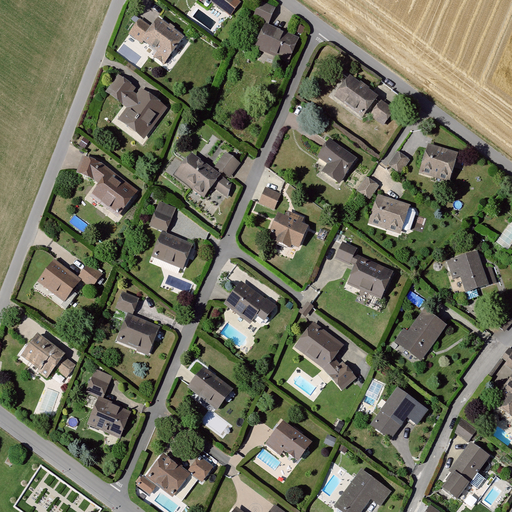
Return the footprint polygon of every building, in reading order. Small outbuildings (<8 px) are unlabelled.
[(241,0),(213,0),(230,14),(241,0)] [(276,6),(263,0),(260,0),(254,15),(269,21),(276,6)] [(185,35),(159,15),(152,23),(143,16),(130,33),(143,43),(146,39),(160,49),(156,55),(165,62),(185,35)] [(301,38),(266,22),(256,44),(291,60),(301,38)] [(128,105),(120,116),(146,136),(169,106),(143,86),(139,91),(132,86),(136,80),(123,70),(108,90),(128,105)] [(382,95),(352,72),(337,93),(367,115),(369,113),(381,97),(382,95)] [(381,97),(369,113),(384,124),(396,108),(381,97)] [(342,180),(359,154),(330,136),(319,153),(329,160),(324,168),(342,180)] [(460,150),(429,141),(422,168),(452,177),(460,150)] [(242,159),(227,149),(216,164),(231,175),(242,159)] [(410,157),(400,149),(390,161),(401,169),(410,157)] [(236,182),(193,150),(176,173),(206,196),(214,185),(227,194),(236,182)] [(119,215),(139,189),(97,157),(86,153),(79,169),(98,180),(93,194),(119,215)] [(380,183),(368,175),(358,188),(370,196),(380,183)] [(282,193),(266,185),(259,201),(275,208),(282,193)] [(411,203),(380,193),(371,221),(402,231),(411,203)] [(173,216),(157,209),(151,224),(163,230),(167,231),(173,216)] [(311,222),(280,209),(270,232),(301,245),(311,222)] [(167,231),(163,230),(153,253),(184,267),(194,243),(167,231)] [(363,251),(344,242),(338,255),(357,264),(361,255),(363,251)] [(492,287),(481,253),(452,262),(458,279),(465,276),(471,293),(492,287)] [(394,269),(361,255),(357,264),(350,281),(383,295),(394,269)] [(78,276),(55,257),(39,277),(68,301),(84,281),(78,276)] [(104,273),(90,262),(78,276),(84,281),(93,287),(104,273)] [(279,303),(243,278),(225,303),(252,322),(259,312),(267,318),(279,303)] [(133,313),(140,298),(125,291),(117,306),(129,312),(133,313)] [(426,362),(452,326),(429,310),(412,334),(408,331),(400,343),(426,362)] [(151,352),(162,327),(133,313),(129,312),(118,336),(151,352)] [(346,345),(314,320),(295,345),(326,368),(343,387),(357,374),(348,363),(341,370),(333,362),(346,345)] [(67,353),(39,330),(19,355),(47,377),(55,368),(66,377),(75,365),(65,356),(67,353)] [(234,386),(204,365),(189,386),(219,407),(234,386)] [(100,395),(105,397),(114,376),(97,368),(87,390),(100,395)] [(430,406),(400,385),(373,423),(394,437),(408,416),(418,423),(430,406)] [(105,397),(100,395),(88,422),(121,436),(132,409),(105,397)] [(313,439),(284,419),(266,443),(282,453),(286,448),(300,458),(313,439)] [(461,420),(455,433),(471,440),(476,427),(461,420)] [(491,455),(471,440),(439,482),(459,497),(491,455)] [(175,493),(192,470),(189,468),(165,451),(148,474),(175,493)] [(205,480),(215,466),(200,455),(189,468),(192,470),(205,480)] [(393,491),(362,468),(341,498),(345,501),(340,508),(346,511),(362,511),(372,499),(382,506),(393,491)] [(249,511),(237,503),(230,511),(249,511)] [(287,511),(275,503),(268,511),(287,511)]
